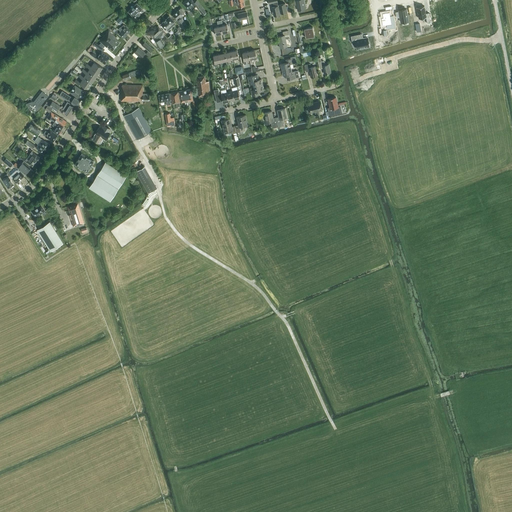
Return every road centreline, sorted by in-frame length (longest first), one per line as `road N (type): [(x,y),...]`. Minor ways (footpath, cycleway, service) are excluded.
road 1 (track): [(336,430),(288,325),(259,290),(172,226),(151,167),(113,96),(99,86)]
road 2 (tertiary): [(0,208),(48,167),(111,69),(173,0)]
